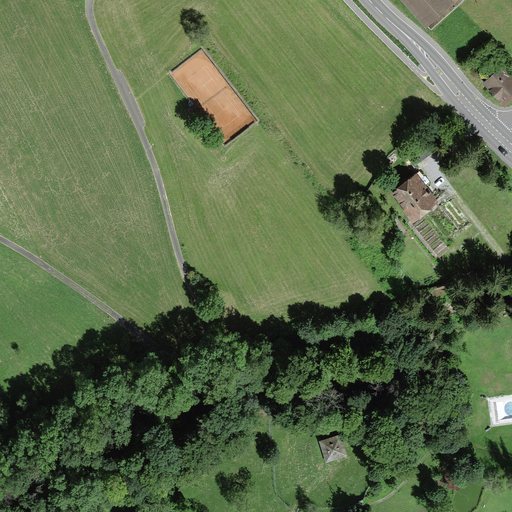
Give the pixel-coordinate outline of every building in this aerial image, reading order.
[(453,0),(400,0),(426,28),(455,2),(453,0)] [(511,77),(501,66),(483,84),(505,107),(511,100),(511,77)] [(194,102),(185,109),(193,120),(202,113),(194,102)] [(413,176),(392,193),(405,209),(403,211),(413,223),(439,201),(417,173),(413,176)] [(319,441),(326,463),(349,456),(342,434),(319,441)]
